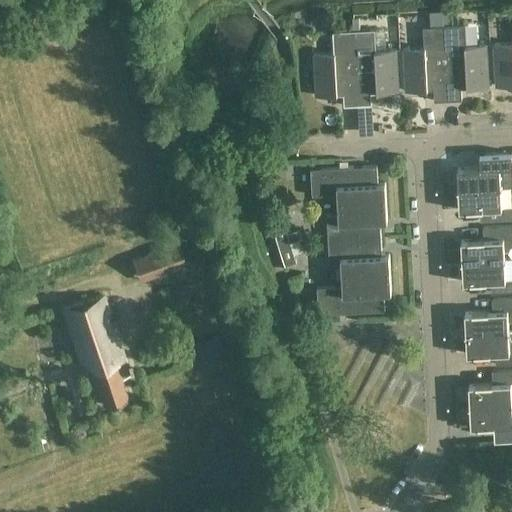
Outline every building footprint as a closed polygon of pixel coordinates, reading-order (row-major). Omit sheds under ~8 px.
[(465,24),(444,25),(448,100),(462,100),(461,88),(489,87),(486,44),(466,45),(465,24)] [(404,49),(406,91),(434,90),(434,101),(448,100),(444,25),(423,27),(424,48),(404,49)] [(375,29),(354,30),(358,105),(372,105),(371,93),(398,91),(396,49),(376,50),(375,29)] [(358,105),(354,30),(333,31),(334,53),(313,54),(316,96),(343,94),(344,106),(358,105)] [(511,43),(494,44),(496,86),(511,85),(511,43)] [(511,186),(511,159),(511,153),(484,155),(485,166),(464,167),(464,168),(457,168),(458,188),(457,188),(457,189),(502,187),(511,186)] [(382,254),(380,221),(387,220),(385,182),(378,182),(377,165),(311,169),(312,195),(337,194),(338,214),(327,214),(330,267),(341,266),(342,285),(317,287),(318,314),(385,310),(384,293),(391,292),(389,254),(382,254)] [(502,187),(457,189),(457,190),(458,190),(460,210),(467,210),(483,209),(484,221),(511,219),(511,206),(502,207),(501,187),(502,187)] [(290,242),(302,239),(299,229),(287,233),(285,224),(273,227),(285,266),(296,262),(290,242)] [(461,261),(506,259),(506,258),(505,258),(504,249),(508,249),(511,246),(511,225),(488,227),(489,238),(468,239),(468,240),(461,240),(462,261),(461,261)] [(133,259),(141,282),(186,265),(178,243),(133,259)] [(506,259),(461,261),(461,262),(462,262),(463,282),(471,282),(491,281),(492,293),(511,291),(511,279),(506,280),(505,260),(506,259)] [(106,333),(100,315),(108,312),(103,297),(64,310),(83,368),(91,365),(105,406),(128,398),(121,379),(130,376),(115,330),(106,333)] [(465,333),(510,331),(510,330),(508,330),(508,321),(511,319),(511,297),(492,299),(493,310),(472,312),(465,312),(466,333),(465,333)] [(510,331),(465,333),(465,334),(466,334),(467,354),(474,354),(495,353),(496,365),(511,363),(511,340),(509,341),(509,332),(510,332),(510,331)] [(469,405),(511,403),(511,395),(511,383),(511,382),(511,370),(492,371),(492,383),(476,384),(469,384),(470,405),(469,405)] [(511,403),(469,405),(469,406),(470,406),(471,426),(478,426),(493,426),(494,437),(511,435),(511,403)] [(470,468),(474,486),(496,481),(492,464),(470,468)]
